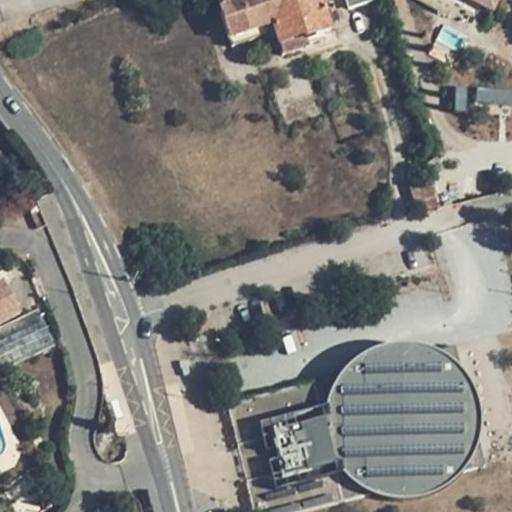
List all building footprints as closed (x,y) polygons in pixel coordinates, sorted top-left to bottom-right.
[(274,33),(281,46),(306,39),(331,30),(320,0),(294,0),(284,4),(282,0),(234,0),(219,5),(233,46),(274,33)] [(346,0),(350,10),(363,5),(374,2),(372,0),(346,0)] [(469,0),(494,13),(501,0),(469,0)] [(310,50),(306,39),(281,46),(285,57),(310,50)] [(511,105),(511,91),(479,87),(478,101),(511,105)] [(418,213),(437,208),(429,181),(410,186),(418,213)] [(0,368),(48,348),(50,347),(20,276),(0,284),(0,368)] [(352,377),(240,403),(265,511),(315,511),(380,497),(404,504),(431,503),(456,492),(474,475),(497,469),(490,440),(491,422),(485,395),(475,379),(469,350),(446,355),(422,348),(395,350),(370,360),(352,377)] [(0,489),(0,495),(12,511),(36,511),(39,509),(49,499),(28,471),(0,489)] [(46,511),(54,507),(49,499),(39,509),(36,511),(46,511)]
